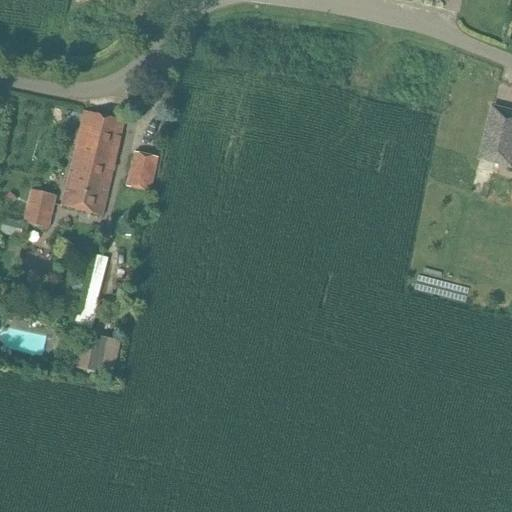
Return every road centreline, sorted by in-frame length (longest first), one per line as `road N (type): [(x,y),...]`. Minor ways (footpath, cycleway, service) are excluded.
road 1 (unclassified): [(216,0),(180,18),(137,73),(100,91),(0,81)]
road 2 (unclassified): [(511,60),(445,30),(296,0)]
